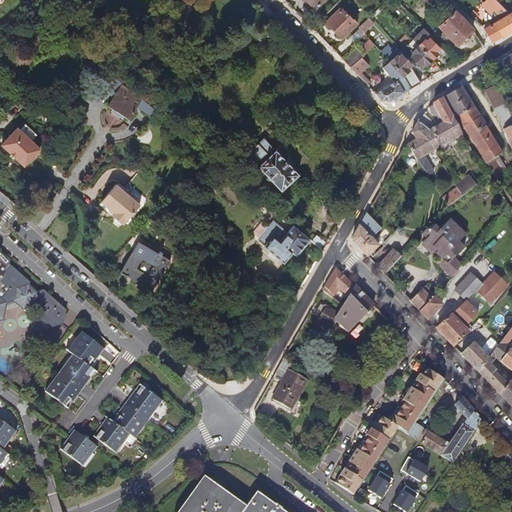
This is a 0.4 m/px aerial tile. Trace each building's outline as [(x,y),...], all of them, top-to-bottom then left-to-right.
[(490,25),(488,22),(482,25),(492,42),(511,29),(511,15),(497,0),(485,0),(485,1),(501,18),(490,25)] [(495,18),(488,22),(490,25),(501,18),(485,1),(482,4),(495,18)] [(269,16),(260,7),(247,20),(256,29),(269,16)] [(342,38),(357,23),(350,16),(349,17),(341,9),(327,22),(342,38)] [(49,21),(62,31),(70,21),(58,11),(49,21)] [(474,29),(456,11),(439,27),(457,45),(474,29)] [(369,18),(358,27),(364,34),(372,26),(373,23),(369,18)] [(430,39),(433,36),(425,28),(414,40),(432,59),(438,54),(436,52),(440,49),(430,39)] [(276,51),(261,36),(256,41),(271,56),(276,51)] [(364,55),(374,44),(370,39),(359,49),(364,55)] [(432,59),(414,40),(407,46),(414,53),(411,56),(421,67),(424,64),(426,66),(432,59)] [(389,45),(381,52),(389,62),(398,55),(389,45)] [(356,47),(343,60),(350,67),(360,58),(364,55),(359,49),(356,47)] [(410,89),(420,83),(412,69),(410,70),(409,68),(412,65),(402,54),(399,57),(398,55),(389,62),(403,78),(410,89)] [(505,60),(501,62),(511,76),(511,60),(510,57),(505,60)] [(350,67),(358,75),(368,66),(360,58),(350,67)] [(383,68),(395,82),(375,93),(382,100),(395,103),(405,94),(404,92),(410,89),(403,78),(389,62),(383,68)] [(149,116),(154,109),(111,73),(106,82),(118,90),(108,106),(113,109),(112,111),(123,118),(124,116),(129,119),(137,107),(149,116)] [(484,92),(493,110),(505,105),(496,86),(484,92)] [(458,117),(474,108),(466,95),(468,94),(466,89),(463,90),(461,88),(447,96),(458,117)] [(429,107),(436,120),(440,125),(453,118),(443,99),(429,107)] [(511,119),(510,117),(505,105),(493,110),(503,131),(511,126),(511,119)] [(464,126),(480,117),(474,108),(458,117),(462,124),(464,126)] [(424,114),(419,122),(429,130),(434,123),(424,114)] [(487,164),(498,156),(502,154),(480,117),(464,126),(469,136),(487,164)] [(465,139),(453,118),(440,125),(429,130),(439,149),(458,138),(460,142),(465,139)] [(425,157),(434,152),(438,149),(439,149),(429,130),(419,122),(411,133),(417,141),(408,146),(427,177),(434,172),(425,157)] [(25,125),(20,131),(31,142),(36,136),(25,125)] [(511,126),(503,131),(511,148),(511,126)] [(18,129),(2,145),(24,165),(39,149),(31,142),(20,131),(18,129)] [(261,147),(258,144),(248,154),(258,165),(259,167),(282,191),(298,175),(275,150),(274,152),(266,143),(261,147)] [(487,164),(497,179),(508,171),(498,156),(487,164)] [(456,186),(457,187),(463,196),(477,185),(470,176),(456,186)] [(493,181),(489,176),(480,183),(484,188),(493,181)] [(125,224),(139,207),(132,200),(132,198),(125,193),(122,193),(115,187),(100,204),(114,215),(112,218),(122,226),(124,223),(125,224)] [(430,209),(438,218),(448,208),(463,196),(457,187),(441,199),(439,202),(430,209)] [(353,243),(367,257),(370,254),(378,246),(372,239),(381,229),(367,213),(365,217),(353,238),(353,243)] [(331,225),(333,220),(325,216),(322,221),(331,225)] [(440,230),(433,223),(422,235),(427,239),(423,243),(435,255),(440,260),(436,264),(443,271),(444,269),(453,278),(463,266),(455,258),(465,247),(460,242),(454,236),(460,229),(450,219),(440,230)] [(309,239),(294,226),(288,233),(273,220),(258,238),(267,245),(265,247),(284,263),(293,252),(296,255),(309,239)] [(467,235),(460,229),(454,236),(460,242),(467,235)] [(161,255),(162,253),(159,251),(158,253),(139,242),(121,273),(152,291),(170,260),(161,255)] [(433,257),(435,255),(423,243),(421,245),(433,257)] [(378,268),(385,275),(402,257),(394,250),(378,268)] [(0,319),(3,319),(6,303),(14,301),(23,309),(35,306),(42,313),(41,319),(50,327),(63,323),(65,311),(43,291),(37,293),(29,286),(29,283),(8,264),(9,261),(0,252),(0,319)] [(330,277),(322,292),(330,297),(334,293),(337,296),(340,291),(345,294),(352,284),(344,276),(337,270),(335,269),(330,277)] [(452,280),(453,278),(444,269),(443,271),(452,280)] [(465,302),(466,301),(476,291),(482,285),(470,274),(454,291),(465,302)] [(494,274),(482,285),(476,291),(489,304),(490,304),(507,286),(494,274)] [(443,292),(445,288),(438,283),(435,286),(443,292)] [(448,286),(445,288),(443,292),(439,296),(437,295),(434,298),(420,311),(428,320),(442,306),(440,304),(448,294),(447,293),(450,288),(448,286)] [(439,296),(443,292),(435,286),(432,290),(437,295),(439,296)] [(356,288),(356,287),(343,306),(337,316),(320,306),(314,316),(319,319),(315,327),(328,335),(336,322),(347,333),(374,306),(366,297),(356,288)] [(415,307),(420,311),(434,298),(425,288),(422,290),(420,287),(413,293),(416,295),(410,301),(415,307)] [(480,314),(489,304),(476,291),(466,301),(479,313),(480,314)] [(459,308),(451,315),(445,321),(443,318),(434,327),(438,330),(453,346),(468,332),(465,329),(479,313),(466,301),(465,302),(459,308)] [(390,341),(396,330),(385,317),(377,330),(390,341)] [(511,328),(492,354),(489,358),(490,358),(493,362),(496,358),(502,363),(510,352),(507,346),(511,339),(511,328)] [(48,393),(66,407),(93,370),(89,366),(102,347),(85,334),(71,353),(75,356),(48,393)] [(466,364),(474,373),(490,358),(489,358),(492,354),(482,343),(477,346),(474,343),(459,357),(466,364)] [(511,353),(510,352),(502,363),(500,365),(511,374),(511,353)] [(493,362),(490,358),(474,373),(479,377),(498,397),(508,384),(506,382),(495,372),(497,370),(491,365),(493,362)] [(293,364),(284,359),(276,374),(284,378),(282,382),(273,399),(291,410),(308,381),(289,371),(293,364)] [(335,484),(353,495),(398,429),(407,435),(415,423),(443,379),(424,368),(389,422),(380,416),(335,484)] [(276,374),(274,378),(282,382),(284,378),(276,374)] [(511,382),(511,381),(508,384),(498,397),(505,404),(511,411),(511,382)] [(452,464),(481,420),(462,399),(455,407),(467,419),(449,445),(425,429),(417,441),(452,464)] [(0,480),(1,479),(0,478),(0,468),(2,469),(9,460),(8,455),(0,449),(0,448),(13,431),(0,420),(0,480)] [(114,423),(109,420),(96,438),(114,452),(123,439),(132,445),(136,439),(133,437),(128,433),(114,423)] [(425,429),(415,423),(407,435),(417,441),(425,429)] [(72,438),(63,451),(81,465),(95,446),(81,436),(77,433),(72,438)] [(508,464),(511,457),(511,452),(510,450),(502,458),(508,464)] [(402,471),(420,484),(429,471),(410,459),(402,471)] [(368,492),(381,500),(393,481),(380,473),(368,492)] [(192,493),(178,511),(284,511),(257,491),(244,508),(227,496),(229,493),(207,478),(194,495),(192,493)] [(394,507),(402,511),(407,511),(418,495),(406,487),(394,507)]
